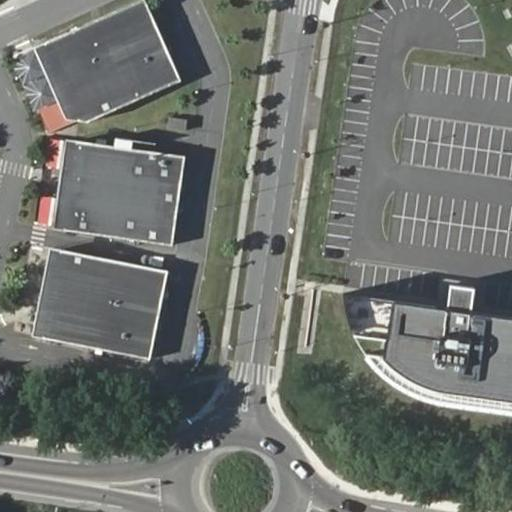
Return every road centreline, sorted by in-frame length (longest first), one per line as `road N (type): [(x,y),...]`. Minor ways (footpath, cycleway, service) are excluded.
road 1 (residential): [(303,0),(251,371)]
road 2 (primary): [(185,449),(118,473),(3,471)]
road 3 (primary): [(3,471),(161,511)]
